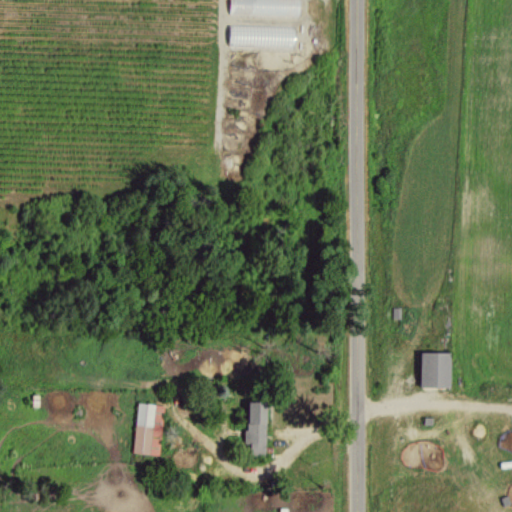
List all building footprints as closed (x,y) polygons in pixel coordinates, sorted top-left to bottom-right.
[(297,16),(298,0),(228,0),(228,13),(297,16)] [(293,26),(227,24),(227,44),(292,45),(293,26)] [(447,353),(417,352),(416,387),(447,388),(447,353)] [(163,406),(136,402),(130,452),(157,455),(163,406)] [(264,454),(263,402),(244,402),(244,443),(248,443),(248,454),(264,454)]
